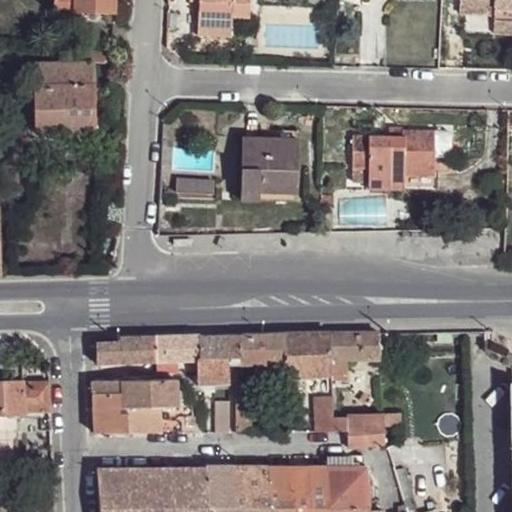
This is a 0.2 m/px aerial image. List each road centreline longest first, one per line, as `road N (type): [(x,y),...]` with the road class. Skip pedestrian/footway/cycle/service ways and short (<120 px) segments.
road 1 (residential): [(142,77),(511,86)]
road 2 (secondary): [(136,316),(497,301)]
road 3 (secondary): [(497,301),(369,286),(137,286)]
road 4 (residential): [(75,450),(331,450)]
road 5 (residential): [(137,286),(142,77)]
road 6 (residential): [(75,450),(72,318)]
